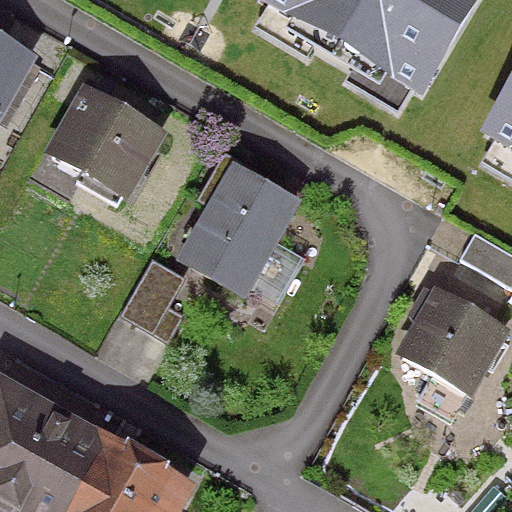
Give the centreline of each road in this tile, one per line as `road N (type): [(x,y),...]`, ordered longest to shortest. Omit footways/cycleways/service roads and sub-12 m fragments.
road 1 (residential): [(33,0),(374,196),(390,277),(284,489)]
road 2 (residential): [(0,324),(284,489)]
